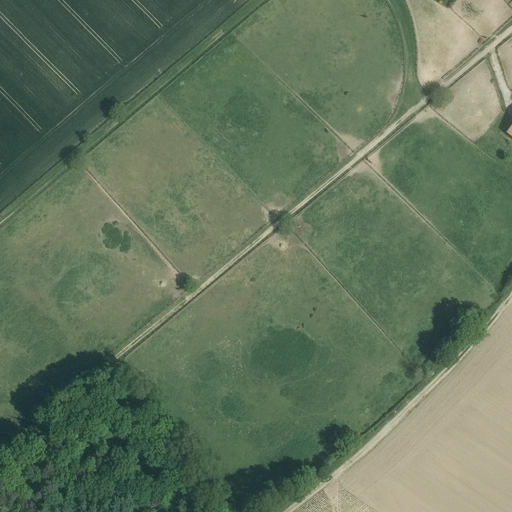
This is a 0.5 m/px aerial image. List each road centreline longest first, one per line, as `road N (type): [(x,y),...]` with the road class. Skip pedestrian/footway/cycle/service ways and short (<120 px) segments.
road 1 (track): [(0,447),(47,419),(391,132)]
road 2 (track): [(265,0),(0,225)]
road 3 (track): [(288,511),(376,443),(511,301)]
road 4 (track): [(391,132),(511,32)]
